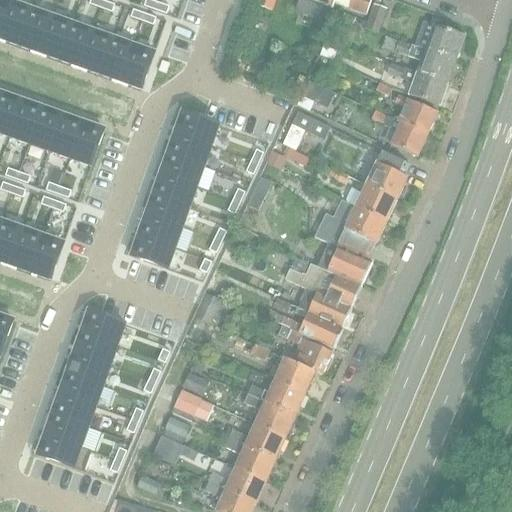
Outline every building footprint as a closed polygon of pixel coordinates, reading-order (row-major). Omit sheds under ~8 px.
[(2,0),(0,0),(0,32),(11,3),(2,0)] [(99,0),(90,0),(89,5),(100,9),(103,1),(99,0)] [(148,0),(145,0),(144,7),(155,11),(158,3),(148,0)] [(299,0),(297,8),(300,15),(311,18),(317,15),(321,4),(332,8),(333,4),(350,10),(352,0),(299,0)] [(352,0),(350,10),(366,15),(371,0),(352,0)] [(103,1),(100,9),(112,13),(114,5),(103,1)] [(11,3),(0,32),(0,40),(18,46),(31,10),(11,3)] [(158,3),(155,11),(166,15),(169,7),(158,3)] [(375,5),(367,29),(379,33),(387,9),(375,5)] [(31,10),(18,46),(38,54),(51,17),(31,10)] [(133,10),(130,18),(142,22),(144,14),(133,10)] [(144,14),(142,22),(153,26),(156,18),(144,14)] [(51,17),(38,54),(59,61),(72,25),(51,17)] [(424,22),(415,47),(419,48),(456,61),(465,36),(434,26),(424,22)] [(72,25),(59,61),(79,68),(92,32),(72,25)] [(92,32),(79,68),(99,76),(112,39),(92,32)] [(112,39),(99,76),(120,83),(133,46),(112,39)] [(398,42),(395,51),(408,56),(408,57),(422,62),(418,73),(448,84),(456,61),(419,48),(415,47),(412,45),(411,46),(398,42)] [(133,46),(120,83),(141,90),(154,54),(133,46)] [(390,64),(387,74),(414,84),(409,96),(440,107),(448,84),(418,73),(404,68),(404,69),(390,64)] [(380,83),(376,90),(389,96),(391,92),(393,89),(380,83)] [(1,94),(0,97),(0,135),(8,138),(21,102),(1,94)] [(399,95),(395,103),(406,108),(399,122),(398,122),(401,123),(428,136),(438,114),(399,95)] [(21,102),(8,138),(29,145),(42,109),(21,102)] [(42,109),(29,145),(49,153),(62,116),(42,109)] [(376,111),(373,119),(385,125),(397,131),(391,145),(417,158),(428,136),(401,123),(398,122),(376,111)] [(292,125),(283,145),(293,150),(295,145),(291,143),(298,128),(323,140),(329,127),(297,112),(291,125),(292,125)] [(182,114),(175,135),(211,148),(218,126),(182,114)] [(62,116),(49,153),(69,160),(82,123),(62,116)] [(82,123),(69,160),(91,167),(104,131),(82,123)] [(175,135),(167,155),(204,168),(211,148),(175,135)] [(256,151),(251,162),(258,165),(263,154),(256,151)] [(382,152),(367,185),(397,199),(408,178),(405,177),(410,165),(382,152)] [(273,153),(267,165),(275,169),(281,157),(273,153)] [(167,155),(160,175),(196,188),(204,168),(167,155)] [(251,162),(246,172),(253,176),(258,165),(251,162)] [(275,169),(267,165),(264,172),(271,178),(275,169)] [(8,169),(5,177),(16,181),(19,173),(8,169)] [(338,172),(334,179),(345,184),(348,177),(338,172)] [(19,173),(16,181),(28,185),(30,177),(19,173)] [(160,175),(153,196),(189,209),(196,188),(160,175)] [(261,179),(257,188),(267,194),(272,184),(261,179)] [(3,183),(0,190),(11,195),(14,187),(3,183)] [(48,184),(46,191),(57,195),(60,188),(48,184)] [(367,185),(356,208),(386,223),(397,199),(367,185)] [(14,187),(11,195),(23,199),(25,191),(14,187)] [(60,188),(57,195),(68,199),(71,192),(60,188)] [(238,190),(232,201),(240,204),(245,193),(238,190)] [(153,196),(146,216),(182,229),(189,209),(153,196)] [(43,198),(41,205),(52,209),(55,202),(43,198)] [(232,201),(227,212),(235,215),(240,204),(232,201)] [(55,202),(52,209),(63,213),(66,206),(55,202)] [(310,211),(310,226),(312,233),(316,236),(314,238),(327,244),(367,261),(375,244),(375,245),(386,223),(356,208),(355,208),(343,203),(335,220),(325,215),(324,217),(310,211)] [(146,216),(138,236),(175,249),(182,229),(146,216)] [(1,223),(0,226),(0,262),(9,266),(22,230),(1,223)] [(219,229),(214,240),(221,243),(226,233),(219,229)] [(22,230),(9,266),(29,273),(42,237),(22,230)] [(138,236),(131,257),(167,270),(175,249),(138,236)] [(42,237),(29,273),(50,281),(63,245),(42,237)] [(214,240),(209,251),(216,254),(221,243),(214,240)] [(327,244),(317,268),(361,287),(361,286),(362,286),(372,263),(367,261),(327,244)] [(296,258),(286,279),(352,308),(361,287),(317,268),(311,265),(296,258)] [(204,260),(199,271),(206,274),(212,263),(204,260)] [(286,279),(286,280),(306,289),(298,309),(308,313),(343,329),(352,308),(286,279)] [(266,285),(262,292),(290,305),(293,298),(266,285)] [(207,296),(196,317),(209,324),(220,302),(207,296)] [(270,311),(267,319),(283,326),(299,333),(304,335),(334,349),(334,348),(343,329),(308,313),(298,309),(297,309),(296,309),(294,314),(302,317),(306,317),(302,326),(270,311)] [(89,312),(81,333),(117,346),(125,325),(89,312)] [(0,317),(0,357),(13,322),(0,317)] [(283,326),(278,336),(299,345),(294,356),(283,351),(281,356),(323,374),(334,349),(304,335),(299,333),(283,326)] [(81,333),(74,354),(110,367),(117,346),(81,333)] [(255,346),(250,356),(265,363),(270,352),(255,346)] [(162,350),(157,361),(165,364),(170,353),(162,350)] [(74,354),(66,374),(103,387),(110,367),(74,354)] [(285,359),(275,381),(305,395),(315,373),(285,359)] [(153,370),(148,380),(156,384),(161,373),(153,370)] [(66,374),(59,394),(95,407),(103,387),(66,374)] [(190,375),(184,388),(203,396),(208,383),(190,375)] [(148,380),(143,391),(151,395),(156,384),(148,380)] [(252,387),(249,395),(296,416),(305,395),(275,381),(269,394),(252,387)] [(182,392),(175,409),(194,417),(201,401),(182,392)] [(59,394),(52,415),(88,428),(95,407),(59,394)] [(249,395),(244,404),(262,412),(255,425),(286,439),(296,416),(249,395)] [(136,409),(131,420),(138,423),(143,412),(136,409)] [(52,415),(45,435),(81,448),(88,428),(52,415)] [(171,419),(165,430),(185,439),(190,428),(171,419)] [(131,420),(126,431),(134,434),(138,423),(131,420)] [(232,431),(229,440),(276,461),(286,439),(255,425),(249,439),(232,431)] [(45,435),(37,456),(73,469),(84,473),(91,452),(81,448),(45,435)] [(161,437),(153,456),(174,466),(183,447),(161,437)] [(229,440),(225,448),(242,456),(236,469),(266,483),(276,461),(229,440)] [(119,449),(114,460),(122,463),(126,452),(119,449)] [(114,460),(110,471),(117,474),(122,463),(114,460)] [(212,475),(209,483),(256,505),(266,483),(236,469),(230,483),(212,475)] [(143,477),(138,488),(157,496),(161,486),(143,477)] [(209,483),(205,492),(222,500),(216,511),(252,511),(256,505),(209,483)] [(134,511),(136,507),(113,499),(109,511),(134,511)]
